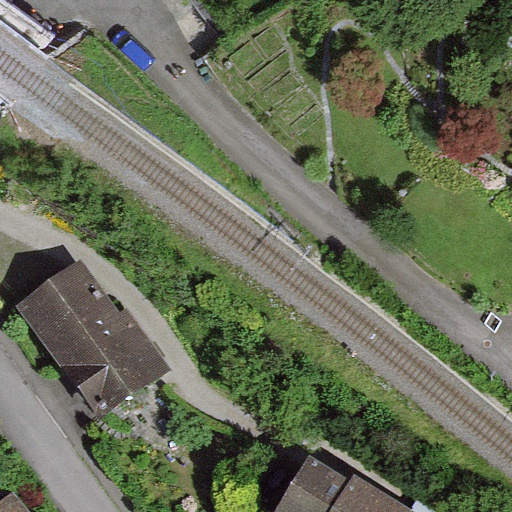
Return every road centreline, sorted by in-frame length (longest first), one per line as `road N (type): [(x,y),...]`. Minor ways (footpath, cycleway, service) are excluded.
road 1 (residential): [(138,0),(223,130),(337,240),(510,351)]
road 2 (residential): [(88,511),(0,390)]
